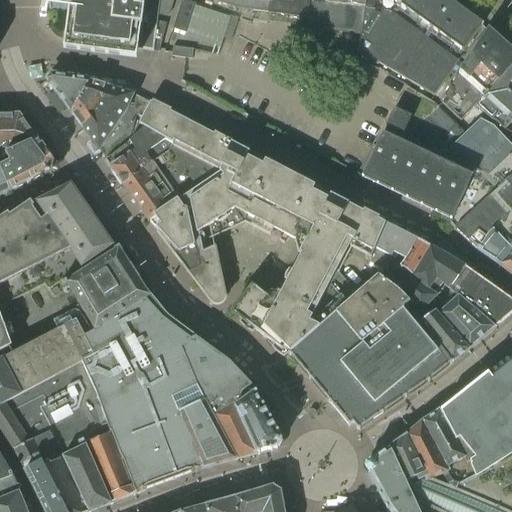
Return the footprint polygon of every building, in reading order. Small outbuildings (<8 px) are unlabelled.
[(64,41),(153,52),(158,16),(159,0),(51,0),(48,9),(68,11),(64,41)] [(159,0),(158,16),(168,17),(174,0),(159,0)] [(196,5),(182,0),(172,30),(186,35),(196,5)] [(207,0),(235,10),(269,14),(270,0),(207,0)] [(306,19),(309,2),(308,0),(270,0),(269,14),(306,19)] [(365,0),(308,0),(309,2),(364,9),(365,0)] [(463,53),(482,27),(445,0),(365,0),(364,9),(361,35),(359,53),(434,97),(458,62),(454,59),(460,51),(463,53)] [(305,27),(361,35),(364,9),(309,2),(306,19),(305,27)] [(460,122),(472,109),(511,65),(511,53),(488,32),(440,102),(460,122)] [(171,57),(191,60),(193,50),(173,47),(171,57)] [(497,124),(504,130),(511,121),(511,65),(472,109),(491,120),(494,122),(497,124)] [(48,82),(71,113),(89,82),(83,80),(54,76),(50,76),(49,76),(49,77),(48,77),(48,78),(47,79),(47,80),(47,81),(48,82)] [(109,88),(89,82),(71,113),(84,131),(109,88)] [(511,276),(511,147),(493,127),(480,120),(465,134),(455,125),(443,136),(427,120),(438,109),(433,104),(406,87),(356,175),(399,196),(437,214),(476,251),(494,262),(499,267),(511,276)] [(109,88),(84,131),(101,156),(102,155),(103,157),(128,135),(132,130),(134,123),(136,117),(126,112),(133,95),(109,88)] [(134,123),(144,128),(170,143),(165,149),(154,157),(155,159),(141,170),(142,172),(123,186),(149,222),(178,255),(175,256),(209,304),(210,306),(212,308),(214,309),(216,309),(218,309),(220,308),(222,306),(223,303),(223,300),(215,270),(208,241),(245,224),(288,247),(302,254),(277,300),(259,291),(258,292),(252,287),(231,314),(282,353),(287,357),(288,355),(357,296),(339,274),(351,249),(369,258),(369,259),(371,259),(375,250),(385,225),(384,225),(323,193),(313,188),(204,130),(133,95),(126,112),(136,117),(134,123)] [(0,157),(37,140),(19,116),(0,116),(0,157)] [(129,142),(105,160),(110,167),(123,186),(142,172),(141,170),(155,159),(154,157),(165,149),(170,143),(144,128),(129,142)] [(37,140),(0,157),(0,197),(9,193),(52,171),(54,163),(37,140)] [(84,206),(71,186),(0,222),(0,353),(11,347),(0,313),(0,308),(44,285),(48,291),(112,247),(97,224),(94,225),(83,209),(84,206)] [(385,223),(384,225),(385,225),(375,250),(371,259),(369,265),(372,267),(371,267),(382,274),(393,255),(405,261),(416,241),(387,226),(388,224),(385,223)] [(382,274),(377,278),(397,293),(410,305),(403,310),(410,318),(413,315),(451,364),(468,351),(437,316),(432,310),(441,302),(434,296),(411,278),(429,248),(417,241),(416,241),(405,261),(393,255),(382,274)] [(457,298),(456,299),(493,330),(511,313),(511,302),(465,269),(429,248),(411,278),(434,296),(442,285),(457,298)] [(67,286),(97,334),(150,299),(149,298),(118,250),(70,281),(69,280),(64,283),(64,284),(61,286),(63,289),(67,286)] [(397,293),(377,278),(357,296),(288,355),(349,428),(352,425),(358,432),(428,382),(451,364),(413,315),(410,318),(403,310),(409,305),(397,293)] [(0,361),(0,406),(21,396),(53,379),(83,363),(95,394),(158,368),(156,363),(196,341),(166,319),(150,299),(97,334),(95,335),(94,333),(85,338),(71,313),(61,318),(66,327),(2,360),(0,361)] [(456,299),(437,316),(468,351),(493,330),(456,299)] [(137,494),(202,469),(172,402),(198,389),(213,417),(227,410),(225,407),(250,389),(228,365),(196,341),(156,363),(158,368),(95,394),(122,461),(124,460),(137,494)] [(511,357),(510,356),(439,412),(440,412),(455,442),(459,440),(474,459),(469,463),(471,466),(469,467),(475,479),(502,465),(503,465),(511,459),(511,357)] [(85,446),(111,505),(136,495),(122,461),(95,394),(83,363),(53,379),(21,396),(0,406),(0,430),(4,437),(64,404),(71,400),(85,446)] [(236,461),(213,417),(198,389),(172,402),(202,469),(203,470),(236,461)] [(213,417),(236,461),(257,456),(242,422),(235,408),(256,393),(255,393),(255,394),(250,389),(225,407),(227,410),(213,417)] [(242,422),(257,456),(272,452),(277,450),(280,448),(281,446),(281,445),(282,442),(281,439),(256,393),(235,408),(242,422)] [(13,450),(49,430),(86,511),(93,511),(111,505),(85,446),(71,400),(64,404),(4,437),(13,450)] [(455,442),(440,412),(439,412),(422,423),(457,488),(475,479),(469,467),(471,466),(469,463),(474,459),(459,440),(455,442)] [(457,488),(422,423),(407,437),(405,438),(429,485),(463,498),(495,511),(511,511),(511,459),(503,465),(502,465),(475,479),(457,488)] [(38,455),(66,511),(86,511),(49,430),(13,450),(21,465),(38,455)] [(400,474),(429,485),(405,438),(389,450),(386,452),(399,475),(401,474),(400,474)] [(495,511),(463,498),(429,485),(400,474),(401,474),(399,475),(386,452),(369,464),(366,473),(368,476),(378,495),(397,489),(411,497),(412,497),(418,502),(420,502),(420,503),(431,509),(438,511),(495,511)] [(33,488),(44,511),(66,511),(38,455),(21,465),(33,488)] [(0,511),(0,482),(12,477),(0,456),(0,511)] [(27,511),(26,509),(12,477),(0,482),(0,511),(27,511)] [(282,511),(279,493),(276,491),(272,489),(235,499),(238,511),(282,511)] [(387,510),(388,511),(417,511),(411,497),(397,489),(378,495),(387,510)] [(438,511),(431,509),(420,503),(420,502),(418,502),(412,497),(411,497),(417,511),(438,511)] [(238,511),(235,499),(205,508),(206,511),(238,511)]
